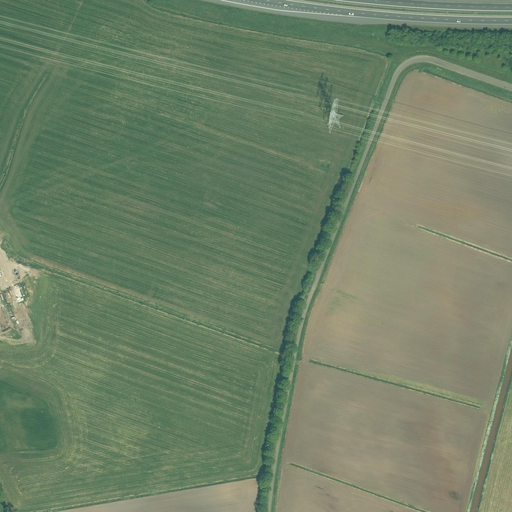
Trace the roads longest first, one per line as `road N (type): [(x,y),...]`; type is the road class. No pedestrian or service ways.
road 1 (tertiary): [(268,511),(299,329),(397,71),(424,58),(511,87)]
road 2 (motorway): [(261,0),(511,21)]
road 3 (motorway): [(511,7),(364,0)]
